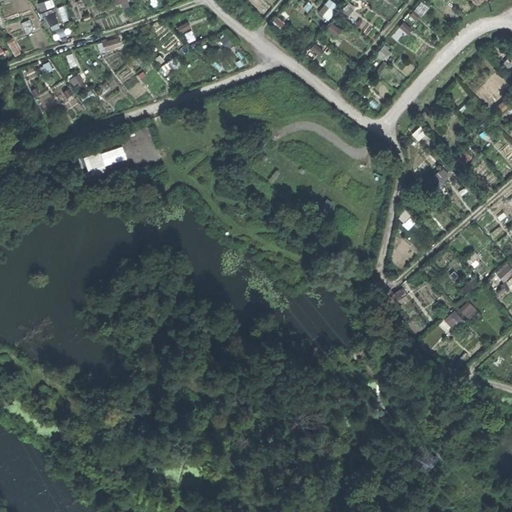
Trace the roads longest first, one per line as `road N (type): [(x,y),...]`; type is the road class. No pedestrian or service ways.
road 1 (track): [(511,388),(412,350),(383,291),(403,167),(387,130)]
road 2 (track): [(282,59),(4,161),(0,151)]
road 3 (track): [(387,130),(369,126),(212,0)]
road 4 (track): [(0,71),(202,0)]
road 5 (track): [(511,24),(489,23),(466,35),(391,115),(387,130)]
road 6 (track): [(383,291),(511,180)]
road 7 (track): [(333,98),(415,0)]
